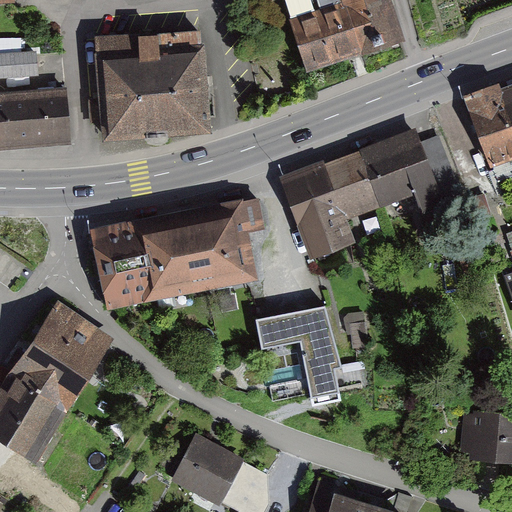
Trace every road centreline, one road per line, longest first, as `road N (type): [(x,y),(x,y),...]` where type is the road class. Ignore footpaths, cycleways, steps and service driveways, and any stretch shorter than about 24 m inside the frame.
road 1 (residential): [(58,265),(145,360),(241,420),(511,510)]
road 2 (secondary): [(511,49),(238,153),(143,179),(64,188)]
